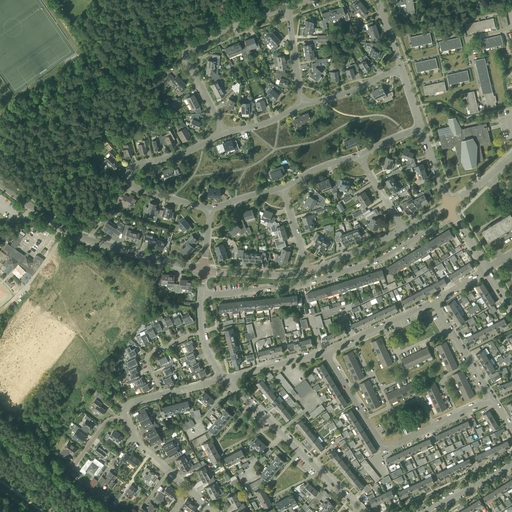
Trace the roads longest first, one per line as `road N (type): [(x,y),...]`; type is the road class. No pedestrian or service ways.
road 1 (residential): [(200,295),(310,282),(381,259),(453,216)]
road 2 (residential): [(492,398),(383,448),(326,352)]
road 3 (residential): [(0,183),(74,236),(203,271)]
road 4 (residential): [(210,208),(136,189),(127,176),(223,133)]
road 5 (residential): [(359,511),(225,378)]
road 6 (residential): [(223,133),(185,56),(231,27)]
road 7 (residential): [(124,417),(143,450),(214,511)]
